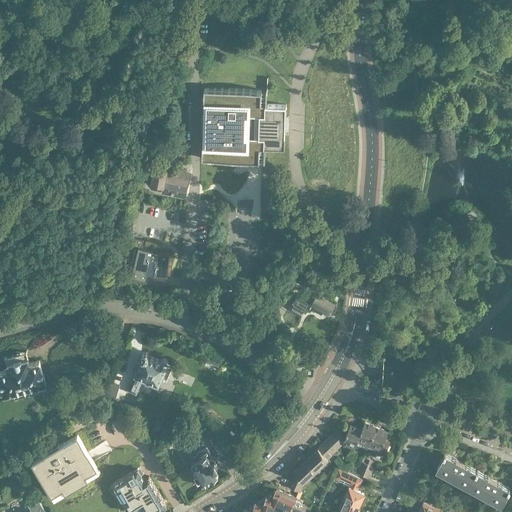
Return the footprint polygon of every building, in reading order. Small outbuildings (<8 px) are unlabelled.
[(204,88),(202,158),(259,159),(259,157),(264,157),(264,159),(265,159),(265,146),(285,146),(285,134),(286,116),(286,104),(267,104),(267,90),(266,90),(266,93),(261,93),(261,90),(204,88)] [(161,192),(184,196),(190,171),(168,166),(169,165),(156,163),(151,184),(162,186),(161,192)] [(133,237),(126,267),(127,266),(133,268),(132,269),(133,269),(132,272),(131,275),(146,279),(148,272),(151,272),(154,272),(154,273),(167,274),(169,251),(157,250),(158,246),(159,243),(160,243),(145,239),(144,244),(142,244),(143,239),(133,237)] [(295,303),(292,308),(301,313),(302,311),(304,312),(307,306),(322,314),(324,310),(329,313),(334,303),(317,294),(313,304),(303,299),(304,297),(298,294),(293,302),(295,303)] [(443,347),(441,353),(448,356),(450,350),(443,347)] [(7,364),(9,368),(0,370),(0,375),(1,379),(0,379),(0,394),(0,396),(5,394),(5,395),(14,393),(15,398),(26,395),(25,389),(36,386),(37,389),(37,390),(39,391),(47,388),(48,387),(40,359),(30,362),(27,351),(5,358),(7,364)] [(128,390),(137,394),(144,378),(158,384),(162,376),(167,379),(173,366),(167,364),(168,362),(167,359),(164,358),(161,359),(161,360),(148,355),(148,354),(147,352),(145,351),(143,351),(142,353),(141,355),(141,356),(142,358),(138,368),(136,367),(133,373),(135,374),(128,390)] [(208,419),(220,425),(223,417),(212,412),(208,419)] [(364,422),(361,429),(356,444),(367,448),(368,446),(376,427),(364,422)] [(331,453),(335,457),(340,452),(336,448),(344,441),(355,446),(356,444),(361,429),(350,425),(347,432),(338,429),(327,440),(336,448),(331,453)] [(376,427),(368,446),(373,448),(374,445),(381,448),(381,449),(387,451),(390,442),(384,440),(388,431),(376,427)] [(33,463),(22,469),(29,480),(40,474),(52,494),(62,487),(65,492),(72,488),(70,484),(79,479),(81,482),(89,478),(86,473),(97,467),(77,435),(32,461),(33,463)] [(216,435),(210,439),(217,451),(225,446),(221,440),(220,441),(216,435)] [(336,448),(327,440),(305,461),(316,471),(328,459),(331,462),(335,457),(331,453),(336,448)] [(200,458),(191,463),(198,475),(194,477),(198,483),(202,481),(203,483),(211,478),(218,474),(215,468),(218,466),(214,460),(214,461),(211,456),(206,447),(197,452),(198,455),(200,458)] [(436,468),(469,486),(477,470),(445,452),(436,468)] [(360,466),(372,471),(374,465),(372,464),(374,460),(364,456),(360,466)] [(316,471),(305,461),(293,472),(295,474),(289,487),(299,491),(303,483),(316,471)] [(372,471),(360,466),(355,464),(353,470),(370,477),(372,471)] [(127,474),(113,483),(117,491),(120,489),(126,498),(123,500),(130,511),(143,504),(147,511),(156,511),(157,511),(157,510),(166,505),(158,491),(158,492),(149,476),(144,479),(138,468),(134,470),(127,474)] [(344,499),(359,506),(363,498),(362,498),(364,493),(357,489),(361,479),(342,470),(343,470),(338,468),(334,477),(339,479),(340,477),(351,483),(344,499)] [(477,470),(469,486),(501,504),(510,488),(477,470)] [(271,493),(269,497),(300,509),(302,504),(303,501),(276,489),(276,490),(274,491),(272,494),(271,493)] [(300,509),(269,497),(266,495),(266,497),(264,498),(262,501),(261,500),(259,503),(282,511),(300,511),(302,509),(305,510),(306,506),(302,504),(300,509)] [(39,511),(40,511),(44,509),(38,499),(28,505),(31,510),(28,511),(39,511)] [(339,510),(343,511),(355,511),(356,510),(357,511),(359,506),(344,499),(339,510)] [(321,501),(319,507),(324,509),(327,503),(321,501)] [(249,510),(253,511),(282,511),(259,503),(256,502),(255,503),(253,505),(252,508),(250,507),(249,510)] [(447,508),(456,511),(458,511),(460,507),(449,502),(447,508)] [(419,511),(442,511),(443,511),(423,503),(419,511)]
